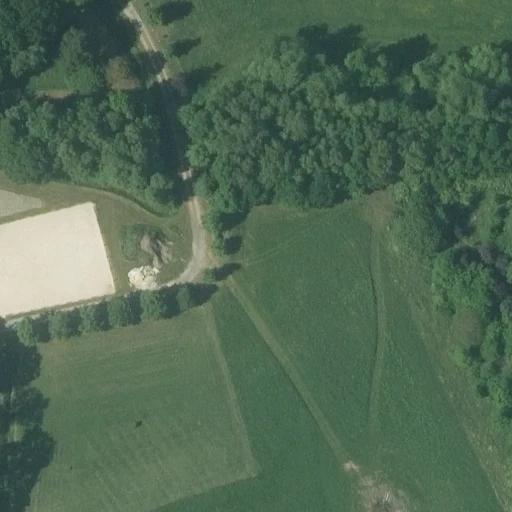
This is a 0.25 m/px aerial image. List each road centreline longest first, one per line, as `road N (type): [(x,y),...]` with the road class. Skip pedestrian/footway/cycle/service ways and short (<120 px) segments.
road 1 (track): [(127,6),(175,122),(200,238),(195,268),(143,296),(0,326)]
road 2 (track): [(511,164),(376,183)]
